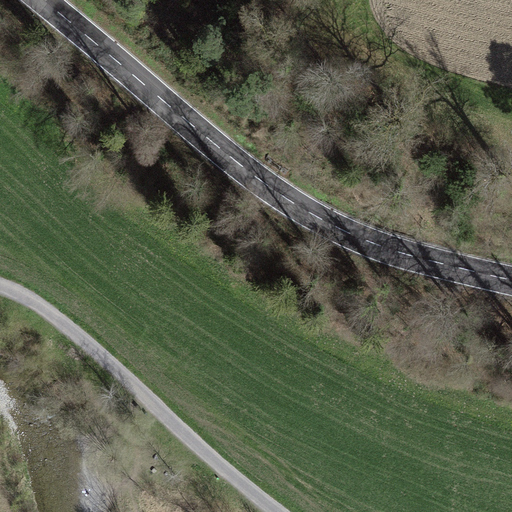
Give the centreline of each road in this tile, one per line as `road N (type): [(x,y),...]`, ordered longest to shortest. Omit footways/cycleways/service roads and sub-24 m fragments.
road 1 (tertiary): [(43,0),(290,202),(364,239),(511,278)]
road 2 (track): [(276,511),(0,288)]
